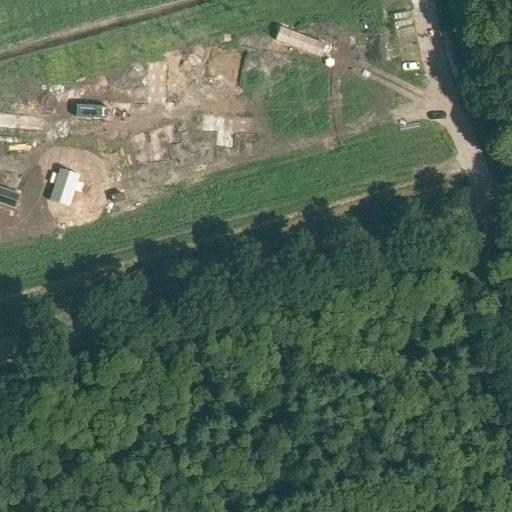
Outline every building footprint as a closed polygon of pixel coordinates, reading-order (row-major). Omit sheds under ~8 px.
[(322,40),(319,26),(272,36),(275,50),(308,43),(311,56),(325,54),(322,40)] [(241,72),(235,44),(207,50),(213,77),(241,72)] [(140,98),(153,100),(157,67),(144,65),(140,98)] [(109,107),(109,95),(79,95),(79,107),(109,107)] [(37,129),(41,117),(5,105),(1,116),(37,129)] [(238,127),(238,115),(198,115),(198,127),(213,127),(213,140),(226,140),(226,127),(238,127)] [(172,140),(168,127),(129,138),(133,152),(148,147),(151,160),(163,156),(160,144),(172,140)] [(66,179),(67,171),(46,169),(45,177),(40,177),(40,186),(44,186),(43,202),(64,204),(65,188),(72,188),(72,180),(66,179)] [(0,199),(20,204),(24,189),(0,183),(0,199)] [(122,195),(113,197),(115,205),(125,202),(122,195)]
